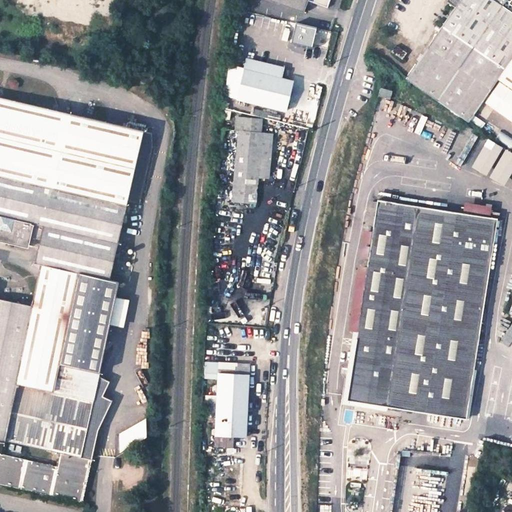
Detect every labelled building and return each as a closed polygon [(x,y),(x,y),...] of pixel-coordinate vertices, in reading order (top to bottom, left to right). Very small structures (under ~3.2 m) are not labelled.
[(271,0),(302,11),(306,0),(314,0),(326,4),(327,0),(271,0)] [(498,80),(511,89),(511,1),(510,0),(450,0),(448,3),(456,8),(405,80),(469,123),(498,80)] [(310,43),(322,46),(326,31),(314,27),(310,43)] [(400,58),(405,52),(396,46),(391,52),(400,58)] [(285,70),(249,60),(246,71),(244,70),(238,98),(287,111),(293,82),(283,79),(285,70)] [(389,100),(391,92),(382,89),(380,97),(389,100)] [(138,130),(70,114),(0,98),(0,161),(56,175),(54,187),(123,202),(138,130)] [(238,116),(237,130),(262,132),(262,117),(238,116)] [(271,133),(237,130),(235,156),(241,157),(238,188),(232,188),(231,197),(234,197),(234,201),(251,203),(256,158),(269,159),(271,133)] [(467,166),(501,184),(511,163),(511,153),(499,147),(500,146),(483,137),(467,166)] [(56,175),(0,161),(0,237),(37,246),(33,261),(42,263),(39,276),(73,284),(76,270),(108,277),(123,202),(54,187),(56,175)] [(467,420),(498,219),(378,200),(347,401),(467,420)] [(58,363),(97,371),(99,371),(117,279),(108,277),(76,270),(73,284),(58,363)] [(6,302),(0,334),(0,438),(60,451),(57,464),(0,452),(0,481),(84,499),(93,455),(81,453),(97,371),(58,363),(73,284),(39,276),(33,308),(6,302)] [(250,363),(220,363),(218,437),(215,437),(215,446),(234,447),(235,436),(249,436),(250,363)] [(99,371),(97,371),(81,453),(93,455),(98,431),(111,402),(102,399),(110,383),(99,377),(99,371)] [(122,426),(123,447),(152,446),(150,424),(122,426)]
